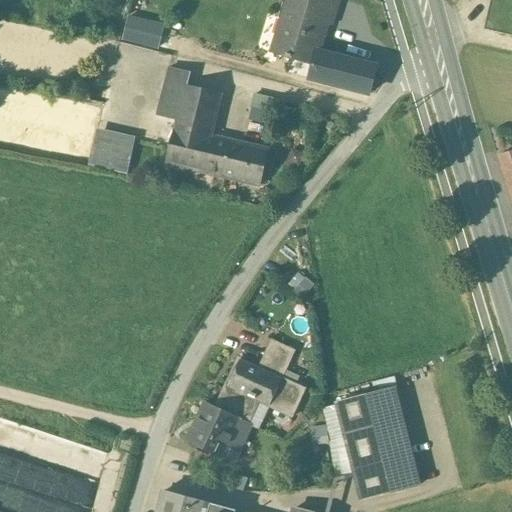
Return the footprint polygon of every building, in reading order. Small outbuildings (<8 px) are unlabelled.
[(341,1),(338,0),(289,0),(283,21),(285,21),(276,51),(274,51),(273,53),(310,64),(312,56),(314,57),(325,22),(333,25),(341,1)] [(314,57),(312,56),(310,64),(305,82),(365,99),(373,73),(314,57)] [(189,73),(170,69),(161,103),(181,109),(186,87),(188,77),(189,73)] [(221,96),(186,87),(181,109),(178,120),(167,164),(178,166),(177,167),(222,177),(230,142),(211,138),(221,96)] [(255,93),(249,117),(265,120),(270,96),(255,93)] [(181,109),(161,103),(158,114),(178,120),(181,109)] [(134,138),(94,131),(86,169),(127,176),(128,167),(134,138)] [(161,145),(138,140),(134,156),(157,162),(161,145)] [(268,151),(230,142),(222,177),(260,186),(268,151)] [(511,151),(500,155),(511,194),(511,151)] [(296,351),(271,340),(258,367),(283,378),(296,351)] [(257,371),(236,361),(214,408),(246,422),(258,398),(247,393),(257,371)] [(283,378),(258,367),(257,371),(247,393),(258,398),(294,415),(306,389),(283,378)] [(395,377),(373,383),(375,394),(395,389),(397,388),(395,377)] [(375,394),(337,404),(361,500),(420,486),(395,389),(375,394)] [(214,408),(205,404),(188,442),(222,458),(230,440),(234,442),(240,445),(250,424),(246,422),(214,408)] [(327,424),(310,427),(314,443),(331,440),(327,424)] [(98,482),(0,450),(0,480),(90,509),(98,482)] [(241,511),(237,511),(236,511),(212,505),(212,504),(164,491),(158,511),(241,511)]
